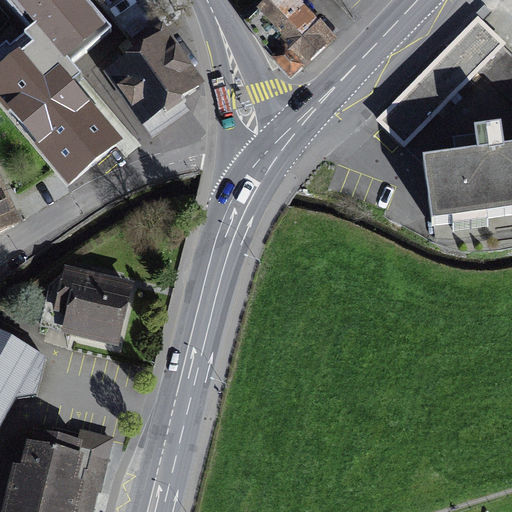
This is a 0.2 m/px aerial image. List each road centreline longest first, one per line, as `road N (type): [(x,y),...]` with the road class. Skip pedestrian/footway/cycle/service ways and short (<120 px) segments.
road 1 (primary): [(156,511),(228,233),(275,151)]
road 2 (residential): [(275,151),(210,154),(152,169),(0,250)]
road 3 (primary): [(275,151),(418,0)]
road 4 (primary): [(206,0),(243,96),(275,151)]
